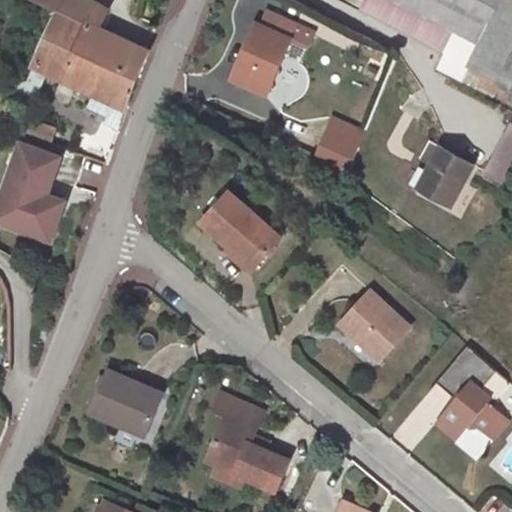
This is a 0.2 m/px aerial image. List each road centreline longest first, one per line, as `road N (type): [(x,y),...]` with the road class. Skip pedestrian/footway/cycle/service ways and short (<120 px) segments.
road 1 (residential): [(102,232),(446,511)]
road 2 (residential): [(102,232),(189,0)]
road 3 (residential): [(33,407),(102,232)]
road 4 (residential): [(0,261),(28,306),(14,389),(33,407)]
